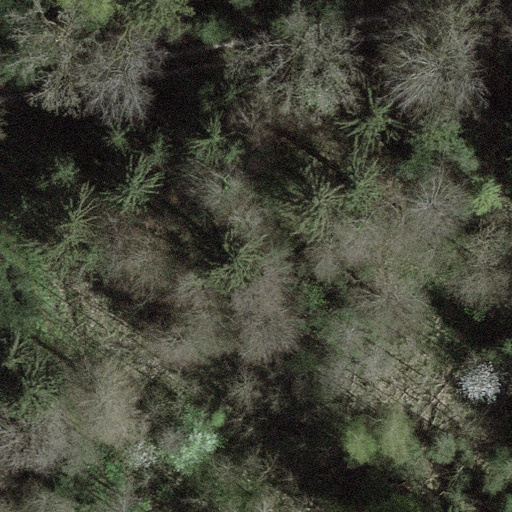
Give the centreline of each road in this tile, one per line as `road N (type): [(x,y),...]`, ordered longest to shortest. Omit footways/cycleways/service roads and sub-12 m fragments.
road 1 (track): [(496,0),(0,90)]
road 2 (track): [(0,220),(110,511)]
